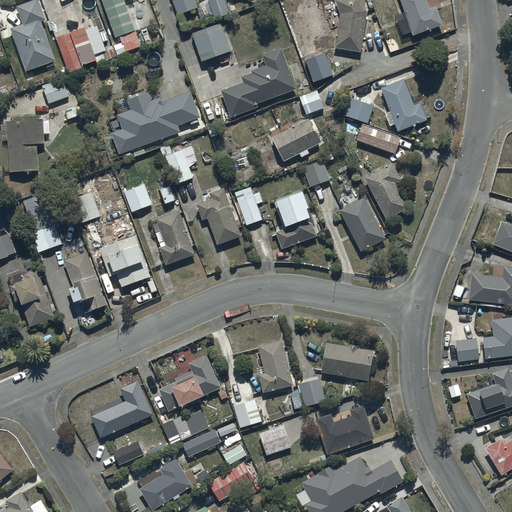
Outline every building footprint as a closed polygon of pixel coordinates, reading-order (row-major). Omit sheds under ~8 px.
[(38,0),(36,0),(15,7),(21,24),(10,28),(25,71),(56,61),(43,22),(46,21),(38,0)] [(123,0),(102,0),(115,38),(120,37),(122,43),(114,45),(117,54),(140,46),(123,0)] [(194,0),(171,0),(177,17),(198,9),(194,0)] [(224,0),(207,0),(215,21),(230,16),(224,0)] [(336,0),(334,1),(340,14),(333,48),(359,53),(367,12),(361,0),(336,0)] [(425,0),(399,0),(412,36),(441,25),(435,7),(429,9),(425,0)] [(220,26),(191,35),(200,62),(229,52),(220,26)] [(102,52),(95,55),(86,27),(56,38),(69,74),(83,69),(82,66),(97,61),(98,63),(105,60),(102,52)] [(243,84),(220,92),(230,118),(256,108),(255,106),(296,91),(281,49),(262,56),(265,66),(251,72),(251,74),(241,78),(243,84)] [(157,53),(138,58),(140,68),(160,63),(157,53)] [(325,53),(305,60),(313,82),(333,75),(325,53)] [(62,79),(42,86),(48,104),(68,97),(62,79)] [(389,126),(394,125),(397,132),(426,121),(425,119),(431,117),(427,106),(421,108),(420,104),(413,106),(403,80),(381,88),(389,111),(384,113),(389,126)] [(148,92),(127,99),(131,110),(117,115),(123,129),(112,133),(119,153),(179,132),(177,125),(200,117),(191,91),(162,101),(161,97),(151,100),(148,92)] [(315,91),(299,97),(305,115),(322,109),(315,91)] [(348,99),(347,101),(342,116),(367,124),(372,107),(348,99)] [(77,106),(65,111),(68,120),(81,116),(77,106)] [(308,120),(270,138),(282,162),(298,154),(300,158),(308,154),(306,150),(320,144),(308,120)] [(43,121),(7,122),(8,173),(39,172),(38,146),(44,145),(44,133),(49,133),(49,121),(43,121)] [(400,137),(361,124),(355,141),(394,154),(400,137)] [(169,145),(160,148),(163,158),(165,157),(175,185),(193,179),(186,158),(195,155),(192,146),(172,153),(169,145)] [(324,161),(303,168),(309,188),(330,181),(324,161)] [(392,164),(364,178),(386,221),(409,210),(396,184),(400,181),(392,164)] [(167,180),(159,184),(167,204),(175,201),(167,180)] [(145,185),(125,192),(132,213),(153,206),(145,185)] [(250,186),(233,193),(246,227),(262,221),(256,205),(264,202),(260,192),(253,194),(250,186)] [(210,200),(196,205),(202,221),(206,220),(215,245),(240,237),(224,189),(208,194),(210,200)] [(301,192),(274,202),(283,227),(285,226),(286,229),(274,233),(280,249),(317,237),(301,192)] [(92,193),(72,200),(81,224),(91,220),(93,225),(99,223),(97,218),(100,217),(92,193)] [(43,195),(23,202),(34,233),(31,234),(38,254),(61,246),(43,195)] [(363,198),(338,211),(361,252),(386,239),(363,198)] [(157,221),(157,223),(153,225),(161,248),(159,248),(165,266),(196,256),(181,213),(157,221)] [(511,226),(501,222),(492,245),(511,252),(511,226)] [(9,233),(0,236),(0,260),(10,257),(9,255),(16,252),(9,233)] [(135,236),(99,249),(109,278),(116,275),(121,289),(151,279),(135,236)] [(86,252),(63,261),(73,288),(67,290),(73,306),(93,299),(97,309),(106,306),(86,252)] [(501,278),(471,274),(468,300),(511,305),(511,268),(502,267),(501,278)] [(25,281),(13,285),(29,329),(57,318),(38,269),(23,275),(25,281)] [(511,318),(492,320),(493,337),(483,338),(485,358),(511,355),(511,318)] [(306,327),(298,331),(302,339),(300,339),(305,350),(315,346),(306,327)] [(264,373),(258,374),(262,393),(293,386),(282,340),(257,346),(264,373)] [(476,340),(455,342),(458,362),(478,360),(476,340)] [(325,343),(320,373),(368,381),(372,351),(325,343)] [(168,412),(216,390),(221,401),(228,397),(222,385),(219,386),(215,377),(224,373),(218,360),(209,364),(205,355),(187,364),(192,374),(158,390),(168,412)] [(493,380),(465,389),(475,419),(511,406),(511,378),(509,369),(491,374),(493,380)] [(320,379),(299,385),(304,407),(325,402),(320,379)] [(126,401),(91,417),(101,438),(153,414),(138,381),(121,389),(126,401)] [(299,392),(290,394),(293,409),(302,407),(299,392)] [(254,400),(233,406),(239,428),(261,422),(254,400)] [(314,420),(326,455),(374,440),(363,403),(348,408),(351,417),(333,423),(330,415),(314,420)] [(182,416),(162,426),(171,446),(208,429),(200,411),(183,419),(182,416)] [(283,425),(258,434),(266,456),(290,448),(283,425)] [(214,430),(182,444),(188,457),(220,443),(214,430)] [(485,448),(501,475),(511,468),(511,439),(504,444),(500,439),(485,448)] [(138,442),(114,453),(119,465),(144,454),(138,442)] [(240,445),(222,455),(228,465),(246,455),(240,445)] [(0,480),(13,470),(0,453),(0,480)] [(492,471),(482,454),(475,458),(485,475),(492,471)] [(311,502),(304,505),(307,511),(341,511),(378,492),(380,495),(402,482),(390,461),(371,472),(368,466),(366,468),(359,457),(335,471),(332,466),(301,483),(311,502)] [(163,475),(140,490),(152,510),(172,499),(173,501),(180,498),(178,494),(192,486),(176,460),(160,469),(163,475)] [(244,463),(208,484),(218,501),(254,480),(244,463)] [(48,511),(41,500),(30,507),(21,493),(5,502),(9,508),(1,511),(48,511)] [(389,511),(410,511),(401,497),(386,506),(389,511)]
